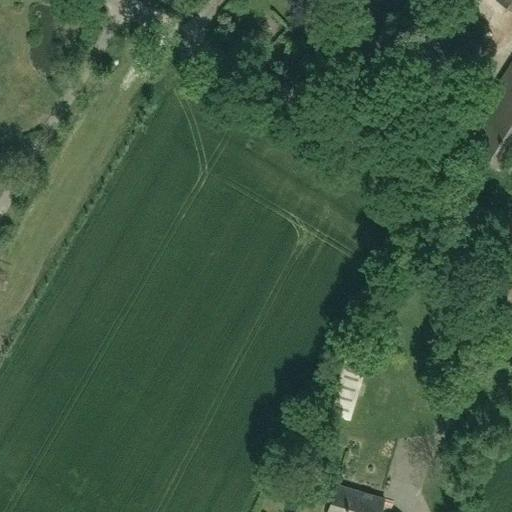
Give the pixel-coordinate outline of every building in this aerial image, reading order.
[(454,0),(466,8),(472,0),(454,0)] [(511,0),(496,0),(511,10),(511,0)] [(472,15),(448,57),(467,68),(491,26),(472,15)] [(511,60),(479,112),(489,118),(471,147),(503,167),(511,153),(511,60)] [(346,351),(329,409),(351,416),(369,357),(346,351)] [(380,511),(385,499),(336,484),(328,511),(380,511)]
